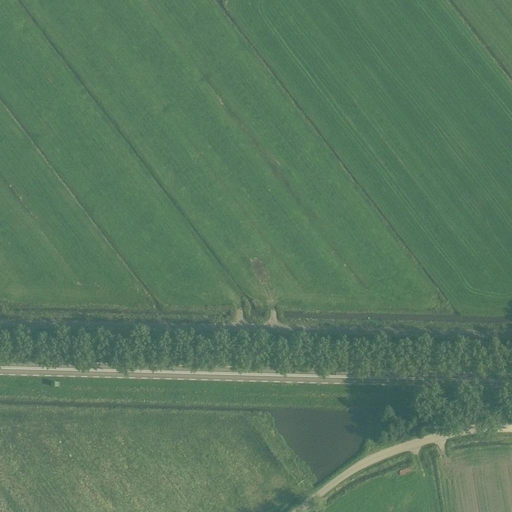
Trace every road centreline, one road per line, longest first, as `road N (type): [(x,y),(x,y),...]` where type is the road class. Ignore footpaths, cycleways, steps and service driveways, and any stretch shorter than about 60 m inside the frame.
road 1 (primary): [(511,384),(0,370)]
road 2 (unclassified): [(0,329),(511,338)]
road 3 (unclassified): [(303,511),(392,452),(511,428)]
